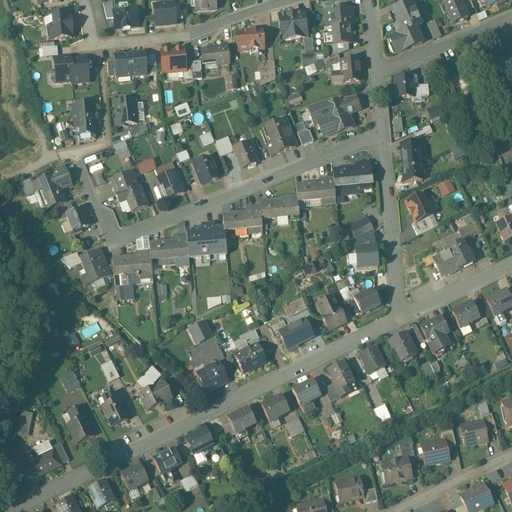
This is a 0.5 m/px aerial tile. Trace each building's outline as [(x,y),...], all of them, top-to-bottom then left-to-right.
[(192,0),(194,7),(194,13),(195,13),(195,12),(207,11),(207,12),(216,11),(214,0),(192,0)] [(467,19),(458,0),(451,0),(441,4),(450,26),(467,19)] [(483,0),(488,10),(505,3),(503,0),(483,0)] [(350,1),(331,3),(332,12),(350,10),(350,1)] [(427,43),(410,3),(391,12),(401,35),(382,43),(388,59),(427,43)] [(112,4),(102,5),(106,20),(113,20),(113,14),(112,4)] [(173,5),(160,6),(160,9),(153,10),(155,28),(175,26),(174,22),(173,11),(173,5)] [(332,12),(324,12),(326,29),(332,29),(349,27),(352,27),(350,10),(332,12)] [(121,12),(119,13),(113,14),(113,20),(114,31),(121,30),(122,31),(129,30),(130,29),(137,28),(135,12),(128,12),(127,11),(121,12)] [(181,11),(173,11),(174,22),(182,21),(181,11)] [(296,15),(278,17),(280,34),(297,33),(305,32),(303,15),(296,16),(296,15)] [(68,16),(48,18),(47,18),(47,19),(45,19),(44,20),(45,28),(46,29),(48,29),(49,41),(49,42),(50,42),(59,41),(60,42),(65,42),(67,40),(70,40),(71,40),(71,39),(69,17),(69,16),(68,16)] [(426,24),(431,40),(439,38),(434,22),(426,24)] [(349,27),(332,29),(332,35),(334,35),(336,47),(350,45),(349,27)] [(261,32),(236,35),(238,54),(263,51),(261,32)] [(297,33),(280,34),(281,42),(291,41),(291,38),(298,37),(297,33)] [(332,35),(323,36),(323,35),(322,35),(323,48),(336,47),(334,35),(332,35)] [(311,37),(303,37),(305,56),(302,56),(303,70),(313,66),(315,65),(314,55),(313,56),(311,37)] [(56,48),(38,49),(38,58),(56,58),(56,48)] [(226,49),(201,52),(202,63),(215,62),(216,68),(228,66),(226,49)] [(182,51),(160,54),(162,76),(182,74),(184,73),(183,64),(182,51)] [(143,54),(135,55),(135,56),(129,57),(131,79),(146,77),(143,54)] [(122,56),(113,57),(116,78),(116,80),(131,79),(129,57),(122,57),(122,56)] [(315,65),(313,66),(316,74),(340,64),(337,57),(315,65)] [(70,59),(54,61),(56,85),(71,83),(69,61),(70,61),(70,59)] [(70,61),(69,61),(71,83),(71,85),(87,84),(85,60),(70,61)] [(114,62),(106,63),(108,79),(116,78),(114,62)] [(358,62),(340,64),(341,75),(342,85),(360,83),(358,62)] [(200,63),(190,64),(191,76),(201,75),(200,63)] [(190,64),(183,64),(184,73),(182,74),(183,82),(192,81),(191,76),(190,64)] [(267,69),(260,70),(261,87),(269,84),(268,75),(267,69)] [(341,75),(331,76),(332,86),(342,85),(341,75)] [(234,79),(227,79),(228,91),(235,91),(234,79)] [(411,79),(394,81),(395,101),(413,99),(412,89),(411,79)] [(427,88),(412,89),(413,99),(428,98),(427,88)] [(248,94),(240,96),(243,105),(250,103),(248,94)] [(286,99),(289,107),(301,103),(298,94),(286,99)] [(134,101),(114,103),(117,127),(137,125),(134,101)] [(341,101),(325,108),(324,106),(307,113),(313,128),(316,126),(322,141),(352,129),(349,120),(348,121),(346,117),(359,112),(355,101),(347,102),(346,101),(342,103),(341,101)] [(93,106),(72,108),(74,132),(76,132),(76,138),(94,135),(94,130),(95,130),(94,122),(96,121),(95,114),(93,114),(93,106)] [(425,111),(429,120),(440,115),(436,106),(425,111)] [(186,107),(175,111),(178,120),(189,115),(186,107)] [(191,115),(196,127),(205,123),(200,111),(191,115)] [(393,133),(401,133),(400,119),(392,119),(393,133)] [(211,121),(204,124),(207,133),(214,130),(211,121)] [(284,121),(264,129),(271,146),(266,148),(270,159),(295,149),(284,121)] [(169,127),(171,136),(181,133),(178,124),(169,127)] [(145,127),(128,133),(130,139),(147,132),(145,127)] [(429,127),(413,132),(416,140),(432,134),(429,127)] [(309,133),(305,132),(296,135),(301,148),(313,144),(309,133)] [(209,133),(198,137),(202,148),(213,144),(209,133)] [(94,135),(76,138),(77,145),(95,141),(94,135)] [(225,140),(214,144),(219,159),(231,155),(225,140)] [(124,142),(112,146),(118,162),(130,157),(124,142)] [(251,144),(232,151),(240,171),(256,165),(250,150),(253,149),(251,144)] [(418,145),(400,146),(402,165),(420,164),(418,145)] [(454,160),(464,155),(459,145),(449,150),(454,160)] [(209,160),(193,166),(201,187),(217,180),(209,160)] [(171,164),(153,171),(157,181),(175,174),(171,164)] [(420,164),(402,165),(403,184),(421,182),(420,164)] [(369,165),(355,166),(356,171),(332,173),(332,180),(333,189),(340,188),(357,187),(357,192),(358,192),(371,191),(369,165)] [(53,177),(36,183),(47,211),(66,204),(61,192),(60,193),(58,187),(69,183),(62,167),(51,172),(53,177)] [(89,177),(93,187),(103,184),(99,174),(89,177)] [(157,181),(160,189),(162,188),(167,201),(183,194),(175,174),(157,181)] [(126,177),(110,183),(112,190),(129,184),(126,177)] [(511,185),(509,179),(494,186),(502,202),(511,197),(511,185)] [(319,186),(295,188),(296,199),(297,205),(321,202),(321,207),(335,205),(333,189),(332,180),(319,181),(319,186)] [(448,180),(435,186),(441,198),(454,192),(448,180)] [(129,184),(112,190),(116,199),(125,195),(125,194),(132,192),(129,184)] [(357,187),(340,188),(341,195),(358,194),(358,192),(357,192),(357,187)] [(139,189),(132,192),(125,194),(125,195),(128,201),(126,202),(126,203),(131,215),(147,209),(139,189)] [(125,195),(116,199),(119,206),(126,203),(126,202),(128,201),(125,195)] [(422,197),(405,205),(415,224),(427,218),(432,216),(422,197)] [(281,202),(267,204),(267,201),(258,202),(259,210),(260,222),(286,220),(287,224),(298,223),(297,205),(296,199),(281,200),(281,202)] [(71,207),(58,212),(61,220),(66,218),(66,217),(74,214),(71,207)] [(246,215),(222,217),(223,227),(223,234),(247,232),(248,237),(262,236),(260,222),(259,210),(245,211),(246,215)] [(74,214),(66,217),(66,218),(72,233),(79,230),(80,231),(88,228),(81,211),(74,214)] [(427,218),(415,224),(411,226),(417,238),(433,230),(427,218)] [(479,234),(473,224),(471,219),(464,222),(467,227),(466,227),(472,238),(479,234)] [(365,220),(349,228),(355,240),(371,232),(365,220)] [(511,222),(511,220),(495,228),(503,245),(511,241),(511,222)] [(223,234),(223,227),(214,228),(214,224),(201,225),(201,230),(185,231),(186,238),(188,260),(226,257),(223,234)] [(466,227),(457,232),(462,243),(472,238),(466,227)] [(339,232),(341,241),(349,240),(347,231),(339,232)] [(355,243),(356,250),(375,248),(373,234),(355,243)] [(186,238),(172,240),(173,244),(149,246),(149,253),(150,262),(174,260),(175,267),(180,267),(180,269),(189,268),(188,260),(186,238)] [(460,244),(435,256),(439,263),(433,266),(441,280),(457,272),(472,265),(466,252),(465,253),(460,244)] [(356,250),(355,250),(356,271),(378,270),(376,248),(375,248),(356,250)] [(98,252),(81,260),(88,277),(80,280),(84,288),(108,279),(109,278),(105,270),(98,252)] [(136,259),(112,261),(112,267),(114,280),(114,279),(114,277),(127,276),(137,275),(138,280),(152,279),(150,262),(149,253),(135,255),(136,259)] [(309,268),(300,271),(302,277),(325,269),(322,260),(316,263),(315,261),(307,263),(309,268)] [(112,267),(105,270),(109,278),(108,279),(109,281),(114,280),(112,267)] [(408,270),(410,280),(418,278),(415,268),(408,270)] [(137,275),(127,276),(128,287),(139,286),(138,280),(137,275)] [(346,280),(334,286),(338,293),(350,288),(346,280)] [(157,299),(166,298),(166,285),(156,285),(157,299)] [(338,293),(330,297),(332,301),(337,310),(339,313),(346,309),(338,293)] [(371,293),(353,302),(361,317),(379,308),(371,293)] [(511,307),(505,293),(485,303),(494,320),(502,316),(501,314),(511,308),(511,307)] [(249,295),(244,297),(246,303),(252,300),(249,295)] [(301,299),(284,308),(286,312),(287,312),(286,311),(289,306),(290,306),(295,316),(306,311),(301,299)] [(332,301),(316,309),(320,318),(337,310),(332,301)] [(471,306),(451,315),(459,332),(468,328),(467,326),(478,320),(471,306)] [(320,318),(320,319),(328,334),(345,325),(339,313),(337,310),(320,318)] [(439,343),(437,345),(435,342),(447,336),(440,321),(420,331),(425,341),(433,357),(434,357),(437,358),(442,355),(443,353),(444,352),(439,343)] [(304,323),(279,336),(288,354),(296,349),(295,347),(311,338),(304,323)] [(204,324),(189,331),(196,345),(210,337),(204,324)] [(420,331),(414,334),(419,344),(425,341),(420,331)] [(254,332),(242,338),(246,346),(258,340),(254,332)] [(405,336),(388,344),(392,353),(394,352),(400,366),(415,358),(405,336)] [(208,341),(188,350),(195,366),(216,356),(208,341)] [(98,345),(89,350),(91,355),(101,351),(98,345)] [(257,347),(234,358),(243,376),(265,364),(257,347)] [(374,351),(359,358),(365,370),(363,371),(367,379),(384,371),(374,351)] [(107,383),(117,378),(109,360),(99,365),(107,383)] [(428,364),(416,370),(422,381),(434,376),(428,364)] [(218,366),(196,376),(205,394),(227,383),(218,366)] [(343,366),(328,374),(334,386),(332,386),(339,400),(339,401),(348,396),(345,390),(352,386),(343,366)] [(482,366),(474,369),(478,377),(486,373),(482,366)] [(38,368),(38,376),(48,377),(49,369),(38,368)] [(158,379),(148,370),(140,379),(144,383),(147,380),(152,385),(158,379)] [(73,374),(60,381),(67,395),(80,389),(73,374)] [(312,384),(292,393),(304,416),(315,411),(311,403),(319,399),(312,384)] [(332,386),(323,391),(330,405),(339,400),(332,386)] [(166,392),(164,393),(157,387),(155,388),(163,404),(171,401),(166,392)] [(155,388),(139,396),(147,412),(163,405),(163,404),(155,388)] [(114,402),(111,396),(108,397),(101,400),(104,407),(101,408),(111,429),(127,422),(117,400),(114,402)] [(107,397),(98,401),(101,408),(104,407),(101,400),(108,397),(107,397)] [(281,399),(261,409),(269,425),(277,421),(276,420),(288,414),(281,399)] [(511,402),(502,405),(506,425),(511,423),(511,402)] [(479,415),(486,413),(484,403),(476,405),(479,415)] [(384,407),(374,412),(378,422),(389,417),(384,407)] [(78,410),(69,414),(74,424),(66,427),(76,447),(94,438),(86,423),(85,423),(78,410)] [(247,411),(227,421),(229,424),(235,436),(243,432),(243,431),(254,426),(247,411)] [(32,415),(21,413),(16,436),(27,439),(32,415)] [(491,416),(479,418),(481,425),(482,425),(484,436),(496,433),(491,416)] [(304,433),(297,420),(291,423),(297,436),(304,433)] [(291,423),(285,427),(291,439),(297,436),(291,423)] [(235,436),(229,424),(222,428),(228,440),(235,436)] [(481,425),(464,428),(466,436),(462,437),(464,448),(486,444),(484,436),(482,425),(481,425)] [(204,432),(185,442),(187,446),(192,457),(192,458),(193,458),(200,454),(200,453),(201,452),(212,447),(204,432)] [(451,433),(440,436),(442,444),(444,451),(445,451),(455,448),(451,433)] [(410,442),(398,448),(400,459),(413,456),(410,442)] [(442,444),(421,448),(425,468),(447,463),(445,451),(444,451),(442,444)] [(60,445),(50,450),(52,453),(53,453),(60,468),(69,463),(60,445)] [(187,446),(179,449),(185,461),(192,457),(187,446)] [(173,452),(154,462),(162,478),(169,474),(168,473),(180,467),(173,452)] [(206,462),(201,452),(200,453),(200,454),(193,458),(197,466),(206,462)] [(36,461),(33,453),(23,458),(34,480),(60,468),(53,453),(52,453),(36,461)] [(405,461),(383,466),(386,478),(388,478),(389,486),(410,481),(405,461)] [(140,468),(120,478),(128,494),(137,490),(136,489),(147,483),(140,468)] [(282,468),(269,473),(272,480),(285,476),(282,468)] [(193,477),(180,484),(185,495),(198,489),(193,477)] [(359,481),(334,486),(337,497),(340,497),(342,505),(362,500),(363,500),(361,494),(359,481)] [(103,484),(89,491),(95,503),(93,504),(97,511),(113,504),(103,484)] [(511,484),(503,490),(511,507),(511,506),(511,484)] [(483,487),(471,493),(467,495),(459,498),(464,507),(466,511),(479,511),(492,506),(483,487)] [(157,489),(151,492),(156,502),(162,499),(157,489)] [(374,491),(361,494),(363,500),(362,500),(363,506),(377,503),(374,491)] [(85,495),(79,498),(85,508),(90,505),(85,495)] [(331,511),(328,497),(320,499),(321,503),(323,511),(331,511)] [(75,511),(70,500),(56,508),(57,511),(75,511)] [(323,511),(321,503),(296,509),(296,511),(323,511)]
